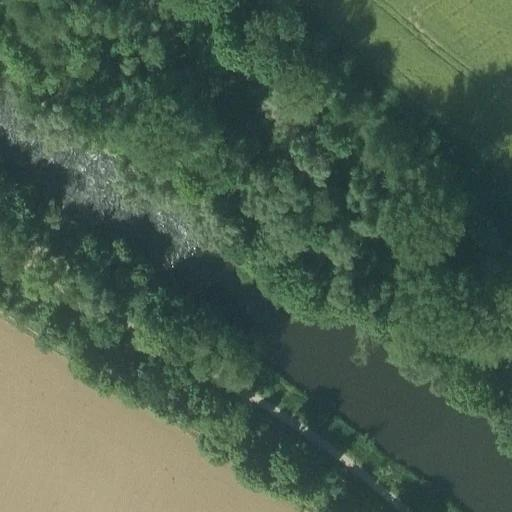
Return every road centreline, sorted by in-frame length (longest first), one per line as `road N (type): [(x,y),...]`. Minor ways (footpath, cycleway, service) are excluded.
road 1 (track): [(405,511),(274,409),(0,252)]
road 2 (track): [(0,328),(290,511)]
